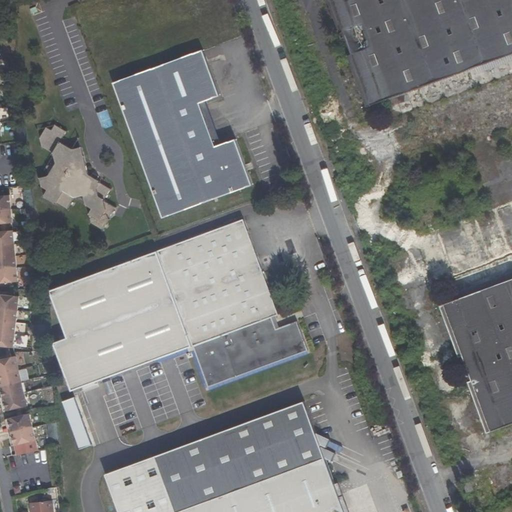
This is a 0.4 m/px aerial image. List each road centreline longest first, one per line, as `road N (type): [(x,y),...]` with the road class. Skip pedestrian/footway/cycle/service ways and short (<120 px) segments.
road 1 (residential): [(252,0),(441,511)]
road 2 (unknown): [(338,370),(294,239),(296,227),(328,207)]
road 3 (unknown): [(189,425),(338,370)]
road 4 (unknown): [(338,370),(395,511)]
road 5 (unknown): [(99,143),(61,22),(65,0)]
